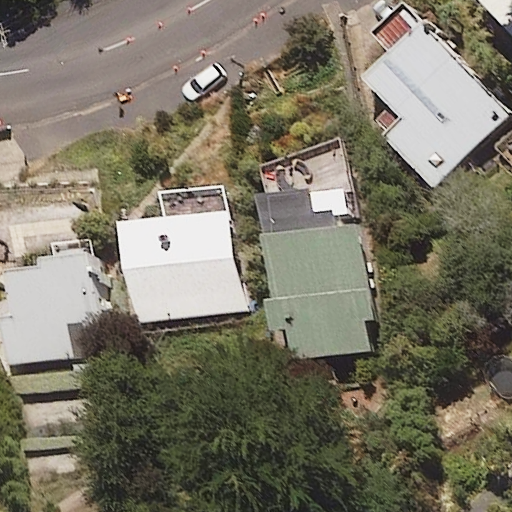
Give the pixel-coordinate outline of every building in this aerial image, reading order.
[(511,0),(496,0),(491,5),(511,29),(511,0)] [(508,110),(419,16),(387,46),(399,59),(371,86),(407,123),(387,142),(429,186),(508,110)] [(253,316),(241,198),(176,205),(179,235),(138,239),(147,327),(253,316)] [(374,239),(351,241),(350,227),(361,226),(359,203),(281,210),(292,345),(304,344),(306,369),(385,363),(382,335),(391,334),(388,304),(380,305),(374,239)] [(91,246),(88,214),(0,221),(0,230),(2,253),(91,246)] [(120,462),(106,252),(59,255),(60,279),(21,281),(23,307),(6,308),(16,468),(120,462)]
